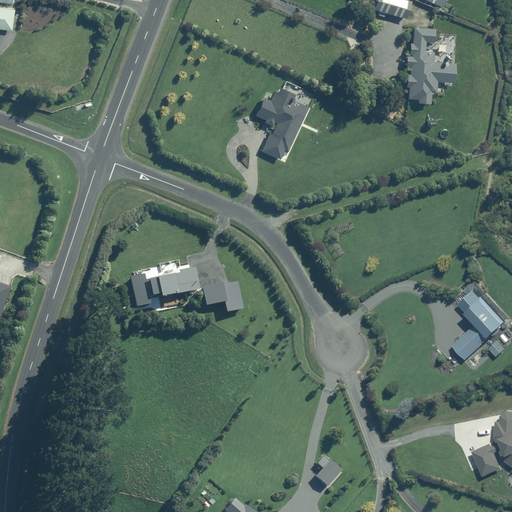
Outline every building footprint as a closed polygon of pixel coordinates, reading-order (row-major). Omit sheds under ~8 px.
[(0,0),(0,30),(11,32),(14,9),(0,7),(0,3),(14,5),(14,0),(0,0)] [(409,2),(399,0),(375,0),(372,13),(404,21),(409,2)] [(433,30),(410,28),(408,57),(405,57),(404,68),(408,68),(407,74),(404,74),(403,87),(407,88),(406,101),(415,102),(415,104),(429,105),(430,95),(435,95),(436,84),(452,86),(454,65),(433,63),(433,55),(424,54),(425,44),(432,45),(433,30)] [(264,124),(271,127),(273,122),(277,124),(263,153),(279,160),(282,155),(285,156),(307,108),(292,101),(295,94),(277,86),(270,101),(264,98),(255,117),(265,122),(264,124)] [(142,274),(128,277),(135,307),(148,303),(147,297),(157,295),(157,299),(198,290),(193,267),(177,270),(178,273),(147,280),(143,281),(142,274)] [(222,283),(201,287),(205,306),(226,301),(222,283)] [(511,319),(477,283),(457,301),(478,323),(454,346),(468,361),(511,319)] [(0,317),(10,287),(0,284),(0,317)] [(498,356),(506,347),(497,339),(489,348),(498,356)] [(500,422),(496,422),(494,442),(467,455),(475,471),(480,468),(484,476),(504,468),(497,454),(503,451),(509,456),(506,461),(511,466),(511,413),(506,413),(501,418),(500,422)] [(327,488),(341,471),(327,460),(314,478),(327,488)] [(226,511),(254,511),(235,495),(223,509),(226,511)]
